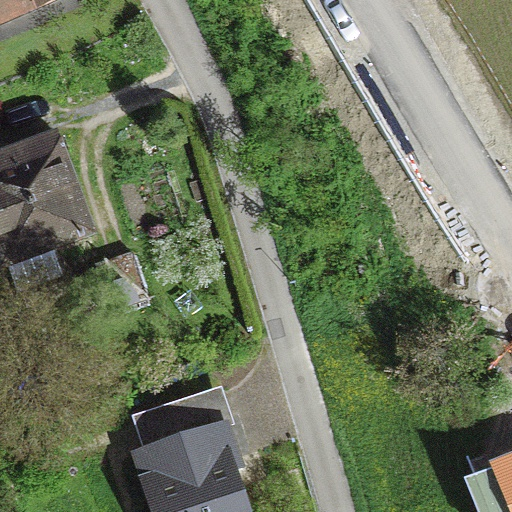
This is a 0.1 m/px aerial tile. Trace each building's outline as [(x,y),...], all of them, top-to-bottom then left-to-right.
[(23,14),(56,0),(0,0),(0,9),(17,2),(23,14)] [(59,154),(54,139),(0,158),(0,260),(1,265),(81,235),(52,157),(59,154)] [(116,311),(143,302),(128,256),(100,265),(116,311)] [(231,460),(227,461),(218,430),(138,457),(155,511),(234,511),(223,475),(234,471),(231,460)] [(509,511),(511,511),(511,467),(495,474),(509,511)]
